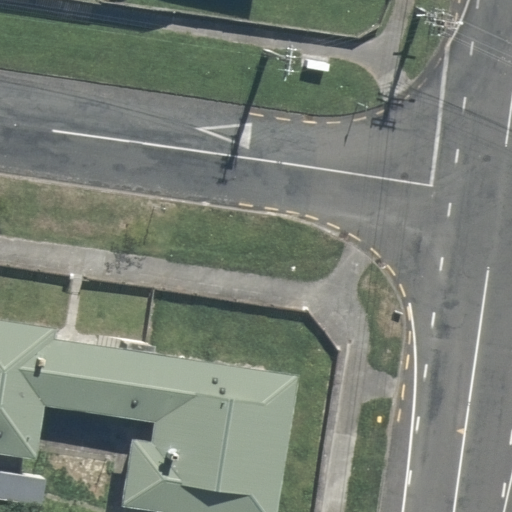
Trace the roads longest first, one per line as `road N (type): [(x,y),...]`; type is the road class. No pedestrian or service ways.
road 1 (residential): [(0,124),(499,196)]
road 2 (residential): [(499,196),(453,511)]
